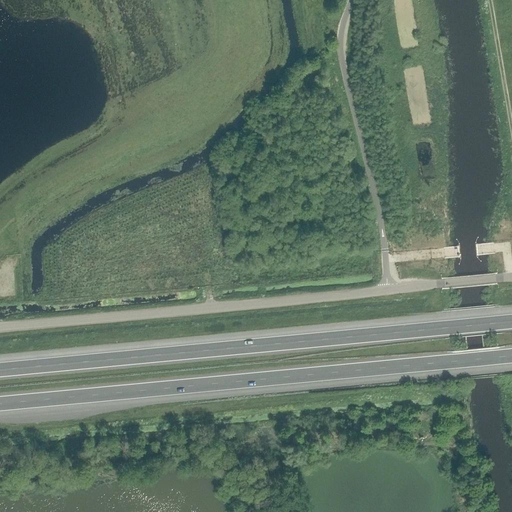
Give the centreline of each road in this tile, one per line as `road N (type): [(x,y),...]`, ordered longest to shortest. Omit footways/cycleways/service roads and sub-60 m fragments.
road 1 (motorway): [(0,404),(511,356)]
road 2 (motorway): [(511,322),(0,370)]
road 3 (unclassified): [(449,283),(0,325)]
road 4 (track): [(511,133),(489,0)]
